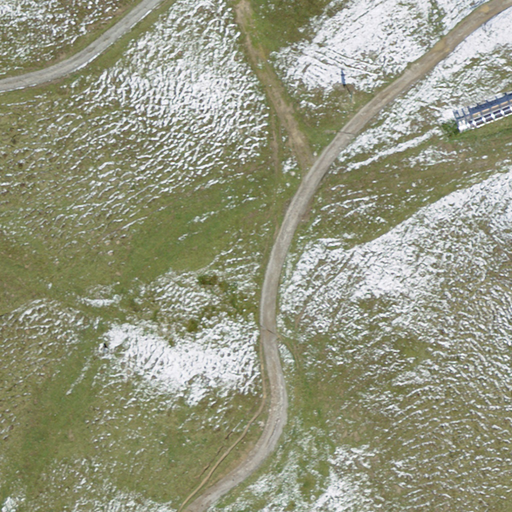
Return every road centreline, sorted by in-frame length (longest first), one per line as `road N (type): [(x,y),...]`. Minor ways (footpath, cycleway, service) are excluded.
road 1 (track): [(309,180),(367,113),(509,0)]
road 2 (track): [(195,511),(267,442),(277,408),(266,328)]
road 3 (track): [(0,86),(49,79),(158,0)]
road 4 (track): [(266,328),(271,270),(309,180)]
